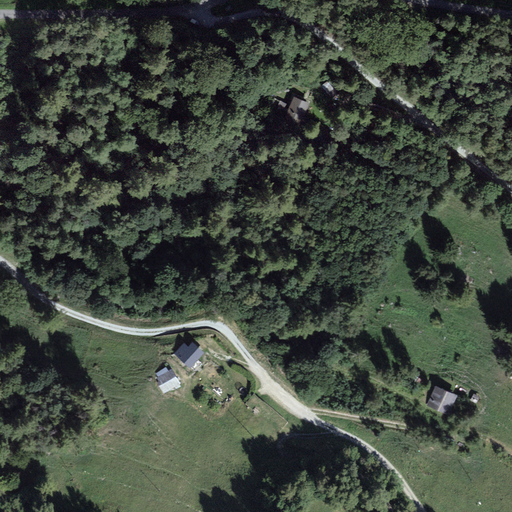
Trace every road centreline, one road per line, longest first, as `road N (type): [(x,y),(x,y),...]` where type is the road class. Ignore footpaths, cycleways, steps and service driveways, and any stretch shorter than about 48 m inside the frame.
road 1 (unclassified): [(208,0),(142,14),(0,13)]
road 2 (track): [(392,511),(359,473),(283,445),(284,435),(334,428)]
